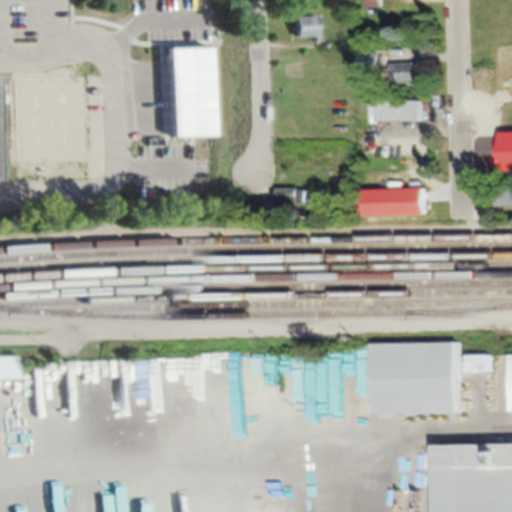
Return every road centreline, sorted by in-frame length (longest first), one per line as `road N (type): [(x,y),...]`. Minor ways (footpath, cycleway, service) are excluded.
road 1 (residential): [(453,0),(461,217)]
road 2 (residential): [(255,0),(260,138),(250,169)]
